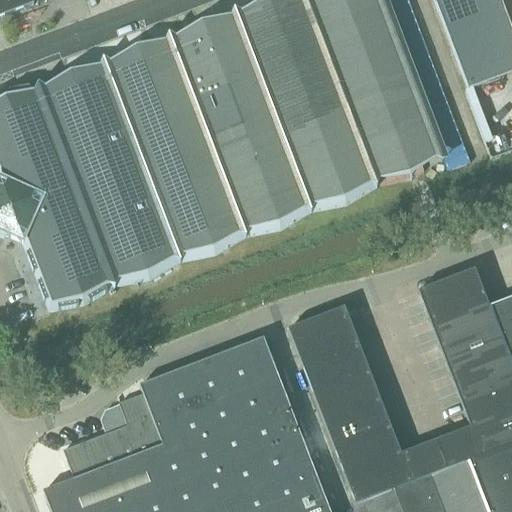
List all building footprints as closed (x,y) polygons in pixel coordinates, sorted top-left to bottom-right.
[(0,234),(22,244),(49,314),(85,308),(115,289),(150,283),(180,264),(215,258),(247,240),(281,233),(311,214),(346,208),(378,189),(381,182),(409,178),(436,162),(441,165),(448,162),(386,0),(255,0),(234,13),(200,20),(169,38),(134,45),(104,63),(69,70),(38,88),(3,95),(0,96),(0,234)] [(0,0),(0,20),(34,8),(33,8),(35,4),(40,5),(44,4),(45,0),(0,0)] [(433,0),(468,93),(511,75),(511,35),(498,0),(433,0)] [(470,430),(419,450),(431,481),(469,466),(469,467),(469,469),(470,469),(470,470),(511,453),(511,369),(489,309),(474,273),(418,294),(470,430)] [(489,309),(511,369),(511,300),(489,309)] [(288,333),(356,510),(431,481),(419,450),(401,457),(344,310),(288,333)] [(328,511),(263,342),(140,389),(144,398),(119,407),(128,429),(64,454),(75,483),(44,495),(50,511),(328,511)] [(511,511),(511,453),(470,470),(486,511),(511,511)] [(356,511),(486,511),(470,470),(470,469),(469,469),(469,467),(469,466),(431,481),(356,510),(356,511)]
